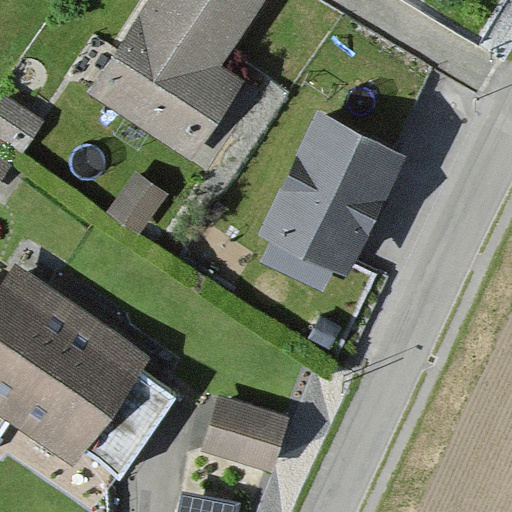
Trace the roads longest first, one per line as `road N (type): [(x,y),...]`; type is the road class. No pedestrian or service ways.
road 1 (unclassified): [(327,511),(511,138)]
road 2 (unknown): [(387,0),(511,73)]
